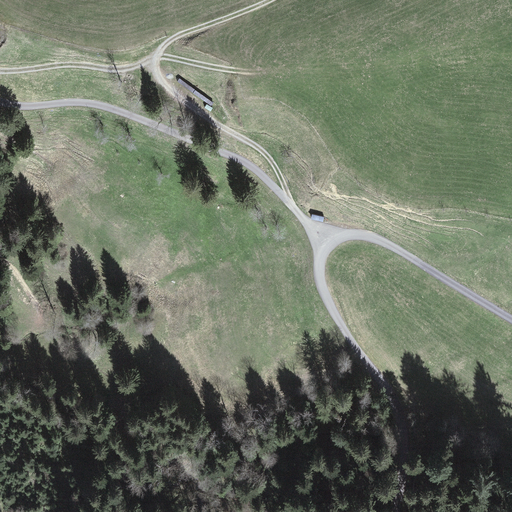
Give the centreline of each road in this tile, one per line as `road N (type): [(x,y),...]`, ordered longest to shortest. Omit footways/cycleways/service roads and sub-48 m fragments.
road 1 (unclassified): [(391,511),(403,455),(399,415),(325,292),(322,249),(343,235),(381,240),(511,318)]
road 2 (track): [(156,57),(156,69),(179,96),(267,156),(293,210)]
road 3 (track): [(156,57),(124,68),(0,71)]
road 4 (track): [(269,0),(177,35),(156,57)]
